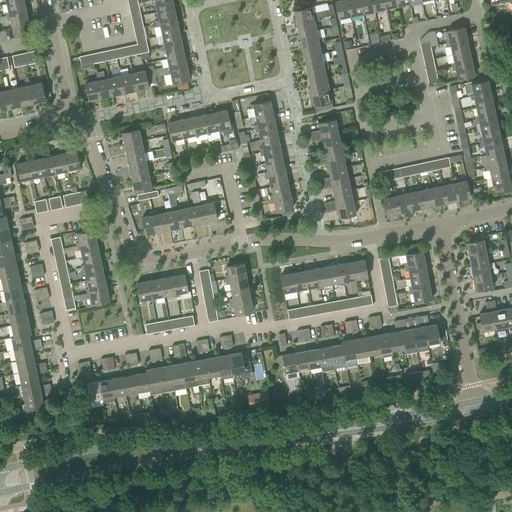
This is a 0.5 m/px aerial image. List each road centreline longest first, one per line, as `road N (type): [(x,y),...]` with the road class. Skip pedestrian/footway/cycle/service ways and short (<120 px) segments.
road 1 (residential): [(113,203),(43,226),(64,345),(78,357),(203,331)]
road 2 (residential): [(387,234),(373,167),(436,145),(413,29),(476,14),(480,0)]
road 3 (residential): [(203,331),(373,310),(379,302),(369,236)]
road 4 (tertiary): [(0,493),(212,448)]
road 5 (tertiary): [(212,448),(141,443),(0,469)]
road 6 (residential): [(476,402),(441,224)]
road 7 (tertiary): [(212,448),(386,422)]
road 8 (residential): [(322,239),(287,83)]
road 9 (residential): [(86,117),(206,94)]
